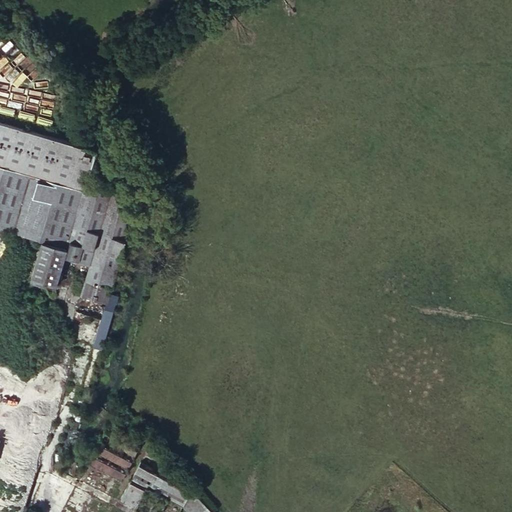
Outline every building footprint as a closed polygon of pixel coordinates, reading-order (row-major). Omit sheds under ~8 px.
[(85,197),(86,198),(90,185),(98,155),(0,127),(0,173),(59,190),(62,178),(88,185),(85,197)] [(0,173),(0,220),(75,241),(87,198),(86,198),(85,197),(59,190),(0,173)] [(59,190),(85,197),(88,185),(62,178),(59,190)] [(116,193),(90,185),(86,198),(87,198),(75,241),(72,252),(71,253),(70,260),(94,267),(85,300),(111,306),(128,244),(128,210),(116,193)] [(72,252),(75,241),(0,220),(0,234),(46,246),(71,253),(72,252)] [(71,253),(46,246),(35,286),(61,293),(70,260),(71,253)] [(128,416),(147,437),(150,434),(131,414),(128,416)] [(144,439),(147,437),(128,416),(125,419),(144,439)] [(143,440),(144,439),(125,419),(123,420),(143,440)] [(144,452),(110,433),(94,467),(92,470),(125,488),(144,452)] [(173,511),(177,506),(185,490),(173,484),(177,475),(165,470),(161,477),(143,470),(123,507),(132,511),(173,511)] [(211,511),(199,498),(197,496),(185,490),(177,506),(186,511),(211,511)] [(201,496),(216,511),(222,511),(223,511),(205,493),(201,496)] [(211,511),(216,511),(201,496),(199,498),(211,511)]
